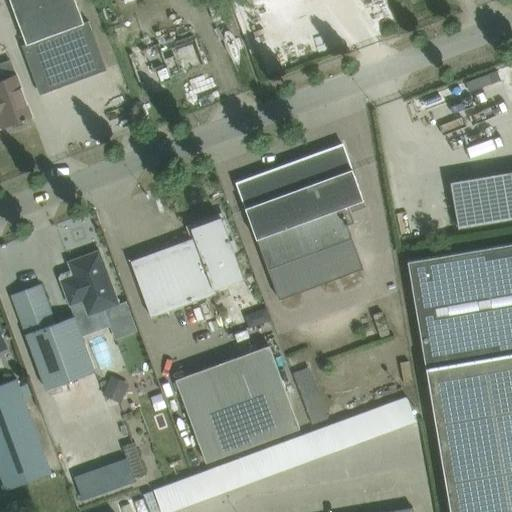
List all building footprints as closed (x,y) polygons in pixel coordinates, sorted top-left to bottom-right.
[(9,0),(25,44),(22,45),(25,54),(27,54),(41,92),(105,69),(91,31),(92,30),(88,19),(85,20),(77,0),(9,0)] [(185,32),(185,21),(171,20),(170,32),(185,32)] [(494,82),(490,73),(466,82),(470,91),(494,82)] [(0,124),(1,128),(22,120),(23,121),(27,120),(26,119),(32,117),(17,77),(0,82),(0,124)] [(463,101),(442,107),(446,118),(466,112),(463,101)] [(459,131),(461,141),(477,137),(474,127),(459,131)] [(343,144),(237,183),(279,299),(362,269),(346,226),(353,223),(349,213),(366,206),(343,144)] [(511,170),(505,171),(451,181),(458,227),(511,217),(511,170)] [(131,261),(138,280),(151,316),(214,294),(213,290),(244,279),(221,217),(191,228),(195,237),(131,261)] [(511,511),(511,243),(407,261),(450,511),(511,511)] [(119,304),(99,250),(68,262),(73,275),(61,280),(70,305),(83,300),(88,315),(119,304)] [(56,323),(47,299),(41,283),(35,286),(11,294),(46,390),(95,371),(75,316),(56,323)] [(216,321),(227,319),(223,299),(213,301),(216,321)] [(177,379),(207,462),(301,426),(270,344),(177,379)] [(321,359),(307,363),(314,384),(327,380),(321,359)] [(0,473),(6,489),(53,471),(17,377),(0,383),(0,473)] [(120,403),(125,392),(107,383),(102,394),(120,403)] [(407,395),(272,446),(281,470),(416,420),(407,395)] [(134,442),(123,446),(134,478),(146,474),(134,442)] [(272,446),(217,466),(226,491),(281,470),(272,446)] [(117,474),(110,459),(99,463),(95,454),(76,462),(86,487),(117,474)] [(164,463),(168,476),(180,473),(176,460),(164,463)] [(217,466),(154,490),(162,511),(168,511),(226,491),(217,466)]
